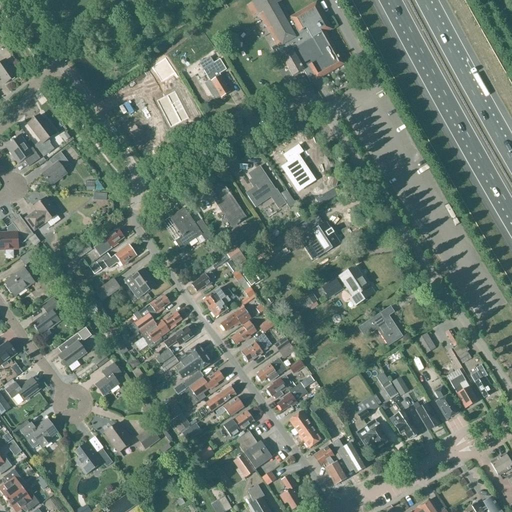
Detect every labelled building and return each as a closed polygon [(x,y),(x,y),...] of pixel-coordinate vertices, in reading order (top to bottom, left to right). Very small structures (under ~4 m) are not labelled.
[(254,17),(259,14),(277,45),(271,48),(273,51),(275,50),(286,68),(287,67),(292,77),(304,70),(307,76),(313,72),(317,79),(342,64),(324,33),(330,30),(316,5),(293,18),(291,19),(281,2),(284,0),(255,0),(253,1),(253,2),(247,6),(254,17)] [(152,68),(162,82),(175,73),(165,59),(152,68)] [(220,59),(203,69),(216,91),(217,90),(221,98),(229,93),(225,85),(226,85),(221,75),(227,72),(220,59)] [(0,78),(1,78),(5,85),(12,80),(11,79),(20,73),(16,75),(6,60),(0,64),(0,78)] [(157,101),(170,128),(189,119),(175,92),(157,101)] [(47,126),(40,116),(28,125),(41,142),(35,146),(44,157),(54,150),(47,141),(56,134),(49,124),(47,126)] [(70,138),(66,133),(62,136),(65,142),(70,138)] [(24,161),(28,167),(40,159),(32,148),(29,150),(20,137),(21,136),(13,141),(12,140),(10,142),(11,143),(5,147),(18,165),(24,161)] [(284,163),(288,169),(298,184),(301,189),(313,181),(310,176),(297,155),(301,152),(298,147),(284,156),(287,161),(284,163)] [(60,153),(49,161),(53,166),(42,175),(51,186),(67,175),(63,170),(70,165),(60,153)] [(274,190),(259,168),(249,175),(253,180),(250,181),(257,191),(248,197),(256,208),(261,204),(260,202),(269,196),(278,209),(286,204),(276,189),(274,190)] [(245,218),(225,188),(215,195),(219,200),(221,199),(223,202),(218,206),(232,227),(245,218)] [(295,205),(288,193),(282,197),(290,208),(295,205)] [(46,198),(34,207),(36,211),(26,219),(34,230),(45,223),(45,224),(58,215),(46,198)] [(184,208),(169,218),(182,236),(175,241),(180,249),(201,235),(205,241),(212,236),(201,220),(195,224),(184,208)] [(8,228),(7,228),(7,233),(0,233),(0,250),(18,250),(18,244),(22,243),(23,244),(34,236),(20,217),(12,223),(14,226),(8,231),(8,228)] [(340,243),(327,223),(320,227),(314,218),(301,226),(308,236),(311,234),(324,254),(340,243)] [(105,239),(94,248),(100,257),(112,249),(111,248),(117,244),(116,243),(125,236),(120,229),(111,236),(110,234),(104,238),(105,239)] [(76,261),(92,250),(87,243),(71,254),(76,261)] [(211,248),(218,257),(224,253),(217,244),(211,248)] [(136,257),(129,246),(111,259),(107,254),(89,267),(94,275),(102,270),(100,267),(105,263),(109,269),(119,262),(122,266),(136,257)] [(25,266),(37,257),(32,251),(20,259),(25,266)] [(234,256),(230,259),(236,267),(240,265),(246,260),(240,252),(234,256)] [(218,257),(210,263),(214,268),(228,259),(224,253),(218,257)] [(251,286),(259,281),(249,267),(241,272),(251,286)] [(368,287),(354,267),(339,277),(340,278),(336,281),(335,280),(322,288),(329,299),(348,286),(354,295),(351,297),(356,304),(374,293),(369,286),(368,287)] [(34,283),(24,269),(4,283),(15,297),(34,283)] [(138,300),(156,286),(144,269),(132,278),(131,276),(124,281),(128,287),(134,283),(136,285),(129,289),(138,300)] [(192,285),(197,293),(205,287),(206,288),(211,284),(210,282),(215,278),(210,272),(205,275),(204,274),(197,279),(198,280),(192,285)] [(237,272),(227,279),(231,284),(240,277),(237,272)] [(94,291),(100,300),(119,287),(113,278),(94,291)] [(220,288),(203,301),(209,310),(231,294),(228,290),(223,293),(220,288)] [(252,295),(247,289),(237,297),(241,303),(252,295)] [(301,294),(308,306),(316,301),(309,289),(301,294)] [(231,294),(209,310),(216,319),(227,310),(224,306),(222,303),(225,301),(227,304),(232,300),(234,298),(232,296),(231,294)] [(134,324),(140,332),(154,322),(150,317),(156,313),(157,315),(164,309),(163,308),(169,303),(170,302),(166,297),(165,298),(164,296),(156,302),(155,300),(149,304),(151,306),(146,309),(145,308),(138,313),(142,319),(134,324)] [(32,324),(41,336),(60,322),(59,320),(65,316),(53,298),(42,307),(46,313),(32,324)] [(226,320),(220,325),(225,332),(233,326),(234,328),(240,324),(241,325),(250,318),(243,308),(234,315),(233,313),(225,319),(226,320)] [(175,325),(182,320),(177,313),(168,319),(167,317),(161,321),(164,324),(158,328),(154,322),(140,332),(144,338),(149,335),(153,342),(166,333),(165,332),(168,330),(169,332),(176,326),(175,325)] [(388,345),(401,337),(391,322),(387,324),(380,314),(359,328),(364,335),(371,330),(372,332),(377,329),(388,345)] [(274,324),(269,317),(258,325),(263,332),(274,324)] [(238,332),(238,333),(230,339),(235,346),(243,340),(244,342),(250,338),(249,337),(256,332),(248,322),(243,326),(244,328),(238,332)] [(85,328),(66,343),(69,348),(58,356),(67,368),(86,354),(78,342),(81,340),(83,342),(91,336),(85,328)] [(193,337),(187,328),(170,339),(164,343),(168,349),(177,343),(180,346),(193,337)] [(450,330),(445,333),(449,340),(450,340),(454,347),(459,345),(450,330)] [(435,349),(427,334),(416,340),(425,355),(435,349)] [(254,342),(255,344),(242,353),(244,357),(244,359),(246,362),(248,362),(249,363),(263,354),(262,353),(272,346),(264,335),(254,342)] [(274,344),(279,352),(288,345),(290,344),(285,336),(274,344)] [(0,347),(0,366),(1,366),(3,369),(9,364),(7,362),(16,354),(7,342),(0,347)] [(290,344),(288,345),(279,352),(284,358),(294,350),(290,344)] [(179,373),(183,370),(205,354),(199,345),(186,353),(187,355),(181,359),(184,361),(175,368),(179,373)] [(168,350),(155,360),(159,365),(172,355),(168,350)] [(462,364),(470,359),(466,352),(457,357),(462,364)] [(92,360),(96,366),(104,360),(100,354),(92,360)] [(212,363),(205,354),(183,370),(179,373),(183,379),(193,372),(192,370),(196,368),(200,372),(212,363)] [(165,372),(178,362),(174,356),(160,366),(165,372)] [(285,370),(277,359),(269,365),(268,365),(262,369),(264,370),(256,376),(261,383),(269,377),(271,379),(276,375),(277,376),(285,370)] [(303,366),(299,360),(289,368),(293,373),(303,366)] [(106,378),(95,385),(103,396),(119,385),(114,378),(120,373),(114,364),(102,373),(106,378)] [(484,377),(487,375),(480,364),(480,365),(475,367),(477,371),(470,375),(474,383),(483,397),(491,393),(489,390),(492,389),(484,377)] [(446,377),(453,388),(465,408),(477,401),(458,370),(446,377)] [(223,378),(217,371),(209,377),(208,376),(204,379),(202,378),(196,382),(189,387),(196,397),(209,388),(210,389),(215,385),(214,384),(223,378)] [(192,377),(181,385),(184,390),(196,382),(192,377)] [(275,385),(267,390),(272,397),(273,397),(276,401),(283,396),(281,393),(287,389),(286,388),(291,385),(291,384),(286,377),(281,381),(280,379),(274,384),(275,385)] [(408,391),(400,378),(392,383),(400,396),(408,391)] [(40,390),(32,379),(19,388),(15,383),(5,390),(12,399),(18,394),(24,402),(40,390)] [(391,383),(384,388),(391,399),(398,394),(391,383)] [(297,404),(296,402),(307,394),(300,384),(289,392),(290,394),(284,398),(285,399),(277,405),(282,412),(290,406),(291,408),(297,404)] [(225,402),(235,396),(229,388),(206,404),(212,412),(225,402)] [(446,419),(458,412),(448,395),(446,396),(441,388),(434,392),(439,401),(436,402),(446,419)] [(0,396),(0,414),(1,415),(9,409),(0,396)] [(361,421),(369,416),(368,414),(378,407),(372,396),(354,408),(358,415),(358,416),(361,421)] [(244,408),(237,398),(223,408),(223,407),(216,412),(217,415),(215,416),(217,418),(226,411),(230,417),(244,408)] [(162,407),(167,415),(177,409),(172,401),(162,407)] [(428,431),(439,424),(427,404),(420,408),(417,402),(413,405),(428,431)] [(171,421),(181,415),(177,409),(167,415),(171,421)] [(404,432),(409,439),(418,433),(403,410),(393,416),(398,424),(394,427),(399,434),(404,432)] [(254,422),(246,412),(232,422),(231,421),(223,427),(231,438),(254,422)] [(288,421),(294,428),(307,419),(301,412),(288,421)] [(178,434),(190,425),(183,415),(171,423),(178,434)] [(294,428),(299,435),(316,422),(315,420),(310,423),(307,419),(294,428)] [(31,425),(21,432),(27,440),(33,435),(42,448),(53,440),(51,437),(56,433),(47,420),(35,430),(31,425)] [(367,433),(367,434),(360,438),(367,448),(374,444),(376,448),(388,440),(377,424),(376,424),(374,420),(365,426),(369,431),(367,433)] [(316,422),(299,435),(304,442),(317,433),(313,428),(318,424),(316,422)] [(133,443),(118,423),(104,434),(119,453),(133,443)] [(193,427),(183,434),(188,442),(198,435),(193,427)] [(151,428),(137,439),(145,450),(159,440),(151,428)] [(240,446),(239,447),(255,470),(272,458),(260,442),(257,444),(249,432),(236,441),(240,446)] [(317,433),(304,442),(309,449),(322,440),(317,433)] [(338,439),(331,443),(337,453),(343,462),(347,470),(349,473),(354,470),(356,473),(366,467),(351,443),(343,448),(338,439)] [(88,443),(76,452),(80,457),(75,461),(81,469),(81,471),(83,473),(85,474),(86,475),(103,463),(106,467),(112,463),(102,449),(96,453),(88,443)] [(209,447),(198,454),(203,462),(214,455),(209,447)] [(327,447),(314,457),(321,467),(324,465),(326,469),(325,469),(334,486),(347,478),(344,472),(347,470),(343,462),(337,453),(334,456),(327,447)] [(511,468),(511,464),(505,454),(490,463),(499,477),(508,471),(511,468)] [(255,471),(243,455),(235,461),(233,462),(245,479),(255,471)] [(1,460),(0,458),(0,473),(1,475),(0,476),(1,476),(12,468),(5,457),(1,460)] [(0,490),(0,491),(8,502),(24,490),(19,484),(23,482),(15,471),(3,480),(4,480),(4,479),(8,485),(0,490)] [(276,479),(271,472),(270,472),(261,478),(267,486),(276,479)] [(299,496),(294,488),(297,486),(289,475),(281,480),(288,491),(281,495),(282,495),(280,496),(285,504),(287,502),(292,510),(301,505),(297,497),(299,496)] [(249,506),(251,511),(270,511),(263,499),(265,497),(258,485),(248,491),(254,503),(249,506)] [(29,497),(24,490),(8,502),(15,511),(18,511),(25,507),(28,511),(30,511),(40,505),(32,494),(29,497)] [(129,494),(108,508),(111,511),(126,511),(137,505),(129,494)] [(481,510),(477,504),(473,507),(470,506),(467,508),(467,510),(466,511),(502,511),(493,496),(483,502),(485,507),(481,510)] [(225,498),(219,501),(225,511),(226,511),(232,509),(225,498)] [(438,511),(430,500),(418,509),(419,511),(438,511)]
